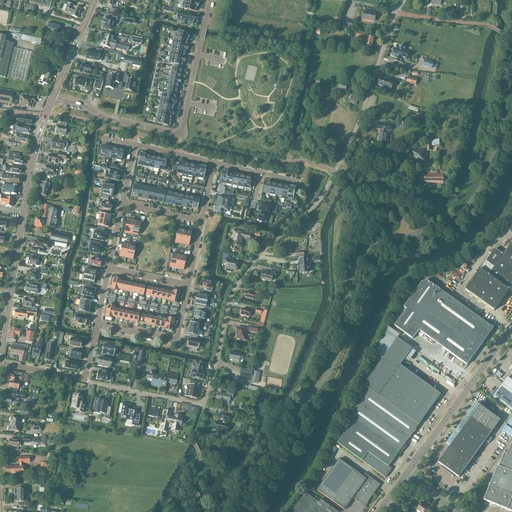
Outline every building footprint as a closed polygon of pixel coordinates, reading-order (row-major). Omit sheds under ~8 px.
[(30,0),(29,4),(49,9),(51,0),(49,0),(30,0)] [(197,5),(184,2),(182,8),(196,11),(197,5)] [(73,8),(73,6),(67,4),(64,12),(71,14),(71,16),(78,18),(81,10),(74,7),(74,8),(73,8)] [(365,17),(364,20),(374,22),(376,13),(364,11),(363,16),(365,17)] [(194,15),(179,12),(177,22),(192,25),(194,15)] [(103,21),(102,24),(103,25),(103,29),(111,31),(112,30),(113,30),(113,26),(114,20),(117,21),(117,18),(112,17),(112,19),(105,18),(104,21),(103,21)] [(60,26),(49,23),(47,29),(58,32),(60,26)] [(72,34),(63,31),(60,39),(69,42),(72,34)] [(357,32),(356,38),(360,39),(359,43),(360,44),(363,45),(362,47),(368,49),(368,48),(369,46),(372,47),(373,43),(374,43),(375,40),(374,39),(374,38),(368,37),(368,34),(357,32)] [(188,43),(188,42),(188,40),(189,40),(190,37),(174,33),(174,34),(175,34),(174,40),(188,43)] [(0,76),(5,78),(13,44),(5,42),(6,37),(3,37),(0,35),(0,76)] [(116,42),(112,41),(113,37),(105,35),(104,39),(103,39),(103,42),(102,46),(110,48),(112,48),(114,48),(127,51),(128,45),(116,42),(116,43),(116,42)] [(132,36),(131,43),(141,45),(142,38),(132,36)] [(39,49),(44,50),(45,46),(50,47),(51,41),(42,39),(39,49)] [(188,43),(174,40),(173,46),(186,49),(188,43)] [(62,58),(65,52),(66,48),(58,45),(54,54),(62,58)] [(406,47),(399,45),(398,49),(395,48),(392,56),(396,57),(395,61),(401,63),(402,59),(406,60),(408,52),(405,51),(406,47)] [(186,49),(173,46),(172,52),(185,54),(186,49)] [(32,52),(15,48),(8,78),(25,82),(32,52)] [(95,52),(88,50),(86,58),(101,61),(103,54),(101,53),(102,50),(96,49),(95,52)] [(185,54),(172,52),(170,57),(184,60),(185,54)] [(142,60),(125,57),(123,62),(141,66),(142,60)] [(169,63),(183,66),(184,60),(170,57),(169,63)] [(423,66),(431,69),(433,62),(425,60),(423,66)] [(83,73),(86,74),(90,75),(91,71),(94,72),(95,69),(97,65),(93,64),(92,68),(81,65),(79,72),(83,73)] [(43,85),(44,85),(45,84),(48,85),(52,76),(50,75),(52,72),(44,69),(43,73),(44,73),(43,76),(42,75),(38,84),(41,85),(42,85),(43,85)] [(108,76),(105,87),(105,88),(113,90),(113,89),(114,83),(119,84),(119,83),(118,83),(120,76),(121,76),(113,74),(113,77),(108,76)] [(84,88),(86,81),(87,78),(80,76),(79,79),(76,78),(74,85),(84,88)] [(128,77),(125,76),(123,82),(126,83),(124,91),(132,93),(133,89),(134,89),(135,86),(134,85),(135,81),(128,80),(128,77)] [(406,83),(415,85),(416,80),(408,77),(406,83)] [(391,82),(392,81),(380,78),(378,85),(385,88),(391,90),(394,83),(391,82)] [(102,82),(96,80),(94,85),(97,86),(96,89),(100,90),(102,82)] [(338,89),(345,91),(347,85),(340,83),(338,89)] [(13,94),(0,91),(0,102),(11,104),(13,94)] [(175,102),(176,96),(162,93),(161,99),(175,102)] [(35,103),(36,99),(33,98),(33,99),(21,96),(19,106),(31,108),(31,107),(32,107),(33,107),(33,104),(33,103),(32,103),(32,102),(35,103)] [(161,99),(160,105),(174,108),(175,102),(161,99)] [(408,105),(394,101),(393,106),(406,110),(408,105)] [(160,105),(159,111),(172,114),(174,108),(160,105)] [(159,111),(157,117),(171,120),(172,117),(172,114),(159,111)] [(24,124),(31,125),(32,119),(13,116),(13,119),(17,120),(16,123),(17,123),(17,124),(23,125),(24,124)] [(157,117),(156,122),(155,122),(155,123),(171,126),(171,123),(171,120),(157,117)] [(57,126),(56,133),(65,136),(67,128),(66,128),(67,124),(58,122),(57,126)] [(378,142),(386,143),(388,131),(389,132),(391,125),(378,122),(376,129),(380,130),(378,142)] [(30,133),(30,131),(29,130),(30,128),(22,127),(13,125),(13,130),(13,131),(14,131),(15,132),(15,134),(20,135),(20,132),(21,133),(29,134),(29,133),(30,133)] [(28,138),(20,136),(17,135),(16,138),(15,138),(15,139),(12,138),(12,142),(9,141),(8,145),(15,146),(16,141),(27,143),(28,138)] [(52,149),(63,151),(64,147),(67,147),(68,141),(62,140),(61,144),(59,144),(59,143),(52,142),(52,145),(53,145),(52,149)] [(431,151),(431,146),(432,151),(440,150),(439,146),(439,140),(430,140),(430,143),(426,143),(427,151),(431,151)] [(98,149),(97,155),(105,157),(107,148),(102,147),(101,149),(98,149)] [(425,159),(426,159),(425,150),(411,151),(413,165),(425,164),(425,159)] [(66,160),(67,155),(59,153),(58,156),(49,155),(48,162),(58,164),(59,159),(66,160)] [(22,160),(22,158),(19,158),(19,155),(9,154),(8,160),(14,161),(14,163),(22,165),(22,160)] [(166,160),(161,159),(159,169),(168,171),(170,165),(166,164),(166,160)] [(184,164),(179,163),(178,167),(174,166),(173,172),(182,174),(184,164)] [(5,172),(20,174),(21,170),(20,170),(21,168),(6,166),(5,172)] [(52,167),(46,166),(46,170),(46,171),(46,172),(45,172),(45,173),(47,173),(47,176),(54,177),(54,176),(56,177),(57,172),(57,171),(58,171),(58,168),(52,167)] [(117,171),(106,169),(104,178),(118,181),(119,175),(116,174),(117,171)] [(234,174),(229,173),(229,172),(226,184),(232,185),(234,174)] [(431,174),(431,172),(428,172),(428,174),(419,174),(419,183),(443,184),(443,174),(431,174)] [(0,178),(10,180),(10,182),(18,184),(18,183),(19,182),(19,181),(19,180),(19,177),(0,174),(0,178)] [(240,176),(234,174),(232,185),(238,186),(240,176)] [(246,177),(240,176),(238,186),(244,187),(246,177)] [(244,187),(250,189),(252,178),(246,177),(244,187)] [(101,189),(112,191),(113,191),(113,189),(114,185),(111,185),(112,182),(104,180),(103,183),(102,183),(101,189)] [(41,185),(39,195),(41,195),(41,196),(46,196),(47,189),(49,190),(50,183),(44,182),(43,186),(41,186),(41,185)] [(272,184),(266,182),(264,193),(270,194),(272,184)] [(6,185),(3,184),(2,192),(5,193),(5,191),(8,191),(8,193),(11,194),(16,195),(18,187),(12,186),(6,185)] [(270,194),(276,195),(278,185),(272,184),(270,194)] [(276,195),(282,196),(284,186),(278,185),(276,195)] [(287,200),(288,198),(290,186),(290,187),(284,186),(282,196),(281,199),(287,200)] [(288,198),(294,199),(296,188),(290,186),(288,198)] [(100,198),(108,200),(109,197),(112,197),(112,193),(113,191),(112,191),(101,189),(102,189),(101,195),(100,198)] [(217,203),(229,205),(231,199),(231,196),(222,194),(222,197),(219,196),(217,203)] [(13,199),(1,197),(0,201),(0,203),(5,204),(5,206),(12,207),(13,199)] [(199,199),(194,198),(191,209),(197,210),(198,204),(200,205),(201,200),(199,199)] [(100,199),(98,209),(110,211),(111,205),(108,204),(109,201),(100,199)] [(217,203),(215,211),(225,213),(225,211),(228,211),(229,205),(217,203)] [(261,204),(259,211),(271,214),(272,214),(274,205),(273,205),(268,204),(267,206),(261,205),(261,204)] [(43,211),(42,217),(47,218),(47,220),(44,220),(36,218),(34,227),(43,228),(43,225),(46,226),(55,228),(59,210),(54,209),(54,206),(44,205),(43,211)] [(319,206),(314,215),(320,218),(325,210),(319,206)] [(100,214),(98,220),(109,222),(110,216),(108,216),(108,213),(101,211),(100,214)] [(268,223),(269,216),(269,215),(269,216),(259,213),(257,219),(258,219),(259,219),(259,221),(267,223),(268,223)] [(134,221),(127,219),(125,226),(132,228),(134,221)] [(109,222),(98,220),(97,226),(97,229),(104,231),(105,228),(108,228),(109,222)] [(139,229),(141,222),(134,221),(132,228),(139,229)] [(125,226),(124,233),(131,234),(132,228),(125,226)] [(131,234),(138,236),(139,229),(132,228),(131,234)] [(103,234),(103,233),(104,231),(95,229),(95,231),(95,232),(93,239),(104,241),(104,240),(104,238),(105,238),(105,237),(104,237),(105,234),(103,234)] [(184,231),(177,229),(176,236),(183,238),(184,231)] [(236,232),(233,232),(231,245),(230,248),(231,250),(234,250),(236,249),(236,247),(242,248),(243,243),(242,243),(243,238),(244,238),(249,239),(250,233),(236,230),(236,231),(236,232)] [(51,231),(49,240),(70,244),(72,235),(51,231)] [(190,239),(191,232),(184,231),(183,238),(190,239)] [(176,236),(175,243),(181,245),(183,238),(176,236)] [(181,245),(188,246),(190,239),(183,238),(181,245)] [(34,242),(33,242),(33,243),(33,244),(33,245),(32,250),(38,251),(38,252),(39,252),(43,252),(44,248),(48,249),(49,246),(50,246),(51,242),(38,239),(37,243),(34,242)] [(511,241),(503,255),(495,249),(486,261),(494,267),(488,275),(480,269),(467,287),(465,290),(494,311),(509,290),(511,292),(511,241)] [(99,246),(99,245),(99,243),(93,242),(93,244),(93,245),(90,244),(89,252),(100,254),(100,253),(100,252),(100,250),(100,251),(100,250),(101,249),(100,249),(101,246),(99,246)] [(129,245),(122,243),(120,250),(127,251),(129,245)] [(294,249),(292,249),(293,244),(282,243),(282,254),(292,254),(292,251),(294,251),(294,249)] [(134,253),(136,246),(129,245),(127,251),(134,253)] [(126,258),(127,251),(120,250),(119,257),(122,258),(121,260),(125,261),(126,258)] [(126,258),(133,260),(134,253),(127,251),(126,258)] [(179,255),(172,254),(171,261),(178,262),(179,255)] [(238,263),(237,263),(238,262),(234,261),(234,260),(229,259),(230,256),(223,254),(222,259),(227,260),(226,264),(225,268),(226,269),(226,271),(231,272),(232,270),(236,271),(236,270),(237,270),(238,266),(238,263)] [(98,257),(89,255),(87,265),(100,267),(101,261),(98,260),(98,257)] [(185,264),(186,257),(179,255),(178,262),(185,264)] [(30,264),(34,265),(34,266),(35,266),(35,265),(38,266),(40,257),(33,256),(33,259),(31,259),(30,264)] [(308,258),(300,259),(300,263),(300,266),(300,267),(300,271),(301,273),(304,272),(305,272),(309,272),(309,268),(308,258)] [(171,261),(169,268),(176,269),(178,262),(171,261)] [(176,269),(183,270),(185,264),(178,262),(176,269)] [(95,277),(95,275),(96,272),(93,271),(94,268),(86,266),(85,269),(84,275),(83,275),(94,277),(95,277)] [(28,279),(37,281),(39,272),(29,271),(28,279)] [(261,279),(272,281),(272,278),(275,278),(276,272),(270,271),(269,274),(263,272),(261,279)] [(94,277),(83,275),(81,281),(83,281),(82,284),(90,286),(91,283),(93,283),(94,280),(95,277),(94,277)] [(204,281),(201,281),(200,287),(203,288),(202,291),(211,293),(213,283),(208,282),(208,281),(204,280),(204,281)] [(395,326),(413,339),(419,330),(467,365),(494,328),(427,280),(422,282),(404,307),(407,309),(395,326)] [(27,285),(25,292),(30,292),(30,293),(36,295),(37,289),(38,289),(45,291),(46,285),(39,284),(39,287),(37,287),(27,285)] [(94,294),(94,293),(94,290),(92,290),(92,289),(93,286),(84,285),(84,287),(84,288),(82,287),(81,295),(93,298),(93,297),(94,296),(94,294)] [(196,297),(195,299),(196,300),(206,302),(208,296),(207,296),(208,293),(200,291),(200,294),(197,294),(196,297)] [(246,292),(245,298),(253,300),(256,301),(257,294),(255,294),(246,292)] [(23,300),(23,301),(22,306),(25,307),(26,307),(31,308),(32,304),(35,304),(36,298),(30,297),(29,300),(25,299),(24,299),(23,300)] [(80,300),(79,306),(90,308),(91,302),(88,302),(89,299),(81,297),(80,300)] [(204,311),(205,308),(206,302),(196,300),(195,299),(195,302),(194,305),(197,306),(196,309),(198,309),(204,311)] [(78,312),(77,315),(85,316),(86,313),(88,314),(90,308),(79,306),(78,312)] [(197,312),(194,312),(193,317),(193,318),(204,320),(205,314),(206,314),(205,314),(206,311),(204,311),(198,309),(197,312)] [(242,309),(240,315),(249,317),(251,311),(242,309)] [(27,313),(15,311),(14,317),(26,319),(27,316),(35,317),(36,311),(27,310),(27,313)] [(87,319),(74,316),(73,323),(74,323),(74,326),(81,328),(82,325),(85,326),(86,323),(87,319)] [(189,323),(188,329),(200,331),(201,325),(200,325),(200,322),(193,320),(192,323),(189,323)] [(236,339),(246,340),(248,331),(258,333),(259,328),(253,327),(250,326),(249,329),(238,327),(237,332),(238,332),(236,339)] [(10,339),(15,340),(15,336),(19,337),(21,330),(12,329),(10,339)] [(200,331),(188,329),(187,334),(189,335),(189,338),(197,340),(197,337),(198,337),(199,331),(200,331)] [(34,333),(27,331),(25,341),(32,343),(34,333)] [(81,345),(81,342),(82,342),(78,341),(79,338),(71,336),(71,339),(70,339),(69,346),(80,349),(81,345)] [(40,337),(36,347),(33,347),(31,356),(39,358),(43,340),(43,338),(40,337)] [(363,386),(369,390),(370,390),(419,425),(441,395),(400,365),(412,349),(397,339),(363,386)] [(188,341),(186,346),(186,347),(190,347),(189,350),(197,352),(197,349),(198,349),(199,342),(188,340),(188,341)] [(52,361),(55,345),(50,344),(49,344),(48,346),(47,345),(45,352),(47,352),(45,359),(46,360),(52,361)] [(115,348),(104,345),(103,352),(102,354),(113,357),(114,354),(117,355),(118,349),(115,348)] [(11,354),(20,355),(19,361),(25,362),(26,356),(23,356),(25,348),(12,346),(11,354)] [(77,352),(75,351),(75,349),(67,347),(66,350),(70,351),(68,358),(69,358),(80,361),(80,360),(79,360),(81,353),(77,352)] [(145,353),(139,351),(137,361),(143,362),(145,353)] [(229,360),(233,360),(233,362),(239,363),(241,354),(231,352),(229,360)] [(100,358),(98,366),(107,368),(107,370),(115,371),(115,368),(109,367),(110,360),(100,358)] [(71,361),(66,360),(64,359),(63,363),(66,364),(65,368),(76,370),(77,364),(70,363),(71,361)] [(190,378),(202,380),(204,372),(201,372),(202,366),(196,365),(194,370),(192,370),(190,378)] [(97,374),(96,380),(101,381),(101,380),(110,382),(111,374),(115,375),(115,372),(102,369),(102,372),(98,371),(98,374),(97,374)] [(241,369),(241,371),(240,373),(239,380),(251,382),(253,371),(241,369)] [(253,371),(251,382),(257,383),(258,376),(260,376),(260,373),(253,371)] [(146,379),(152,380),(151,385),(157,386),(157,385),(165,387),(166,383),(176,385),(178,375),(167,373),(166,379),(154,376),(154,374),(147,373),(146,379)] [(18,374),(14,374),(14,376),(8,375),(7,377),(7,378),(6,379),(7,380),(7,381),(10,381),(9,387),(11,388),(11,389),(15,389),(15,388),(18,389),(19,383),(14,382),(14,380),(17,380),(17,378),(21,379),(21,375),(18,375),(18,374)] [(491,395),(511,410),(511,380),(507,377),(498,391),(495,389),(491,395)] [(191,380),(190,385),(187,396),(196,398),(198,386),(195,386),(196,381),(191,380)] [(370,390),(369,390),(349,418),(353,421),(337,443),(385,478),(392,469),(389,467),(398,453),(400,454),(407,445),(405,444),(419,425),(370,390)] [(216,400),(222,401),(222,403),(228,404),(229,399),(232,399),(233,393),(226,392),(226,395),(217,394),(216,400)] [(82,401),(83,396),(74,394),(71,408),(77,409),(76,411),(83,413),(85,404),(81,403),(82,401)] [(11,399),(4,398),(4,400),(3,401),(3,402),(3,403),(3,404),(7,405),(7,406),(10,406),(10,405),(17,406),(18,402),(11,401),(11,399)] [(104,400),(101,400),(97,399),(96,399),(96,400),(94,408),(93,413),(94,414),(99,414),(101,415),(109,416),(110,414),(111,408),(107,407),(108,402),(108,401),(104,400)] [(450,446),(438,463),(447,469),(446,471),(452,475),(453,473),(459,477),(500,420),(480,405),(476,402),(461,423),(446,443),(450,446)] [(131,408),(131,407),(129,407),(129,405),(123,404),(123,405),(120,404),(119,413),(121,413),(120,419),(127,420),(128,420),(128,421),(135,422),(134,425),(139,426),(141,415),(137,414),(138,409),(131,408)] [(149,409),(148,416),(157,418),(159,411),(158,411),(154,410),(154,408),(153,408),(153,410),(150,409),(149,409)] [(162,417),(161,424),(168,425),(167,428),(168,428),(172,429),(172,430),(178,431),(179,426),(180,426),(182,418),(181,418),(181,417),(180,417),(176,416),(175,416),(175,417),(170,416),(171,412),(165,411),(163,411),(165,411),(164,418),(162,417)] [(230,416),(223,415),(222,419),(223,419),(222,423),(215,422),(213,429),(216,430),(216,431),(216,432),(219,432),(220,432),(220,431),(227,433),(229,425),(228,425),(229,421),(230,416)] [(9,424),(20,425),(21,423),(21,419),(22,419),(19,419),(19,418),(14,418),(10,417),(9,424)] [(20,425),(9,424),(9,426),(8,430),(11,431),(20,432),(20,431),(20,425)] [(19,441),(10,439),(9,446),(18,448),(19,441)] [(341,456),(317,490),(341,507),(344,503),(347,506),(353,498),(365,506),(380,485),(341,456)] [(24,474),(23,466),(23,463),(30,463),(29,457),(18,458),(19,464),(19,466),(6,467),(6,475),(24,474)] [(27,491),(27,485),(20,485),(20,489),(13,489),(13,496),(24,496),(24,491),(27,491)] [(319,502),(317,502),(319,499),(315,496),(313,498),(305,493),(291,511),(337,511),(321,500),(319,502)] [(20,502),(20,506),(27,506),(27,500),(24,500),(24,496),(13,496),(13,502),(14,503),(16,503),(17,502),(20,502)] [(434,511),(422,503),(417,509),(421,511),(434,511)]
